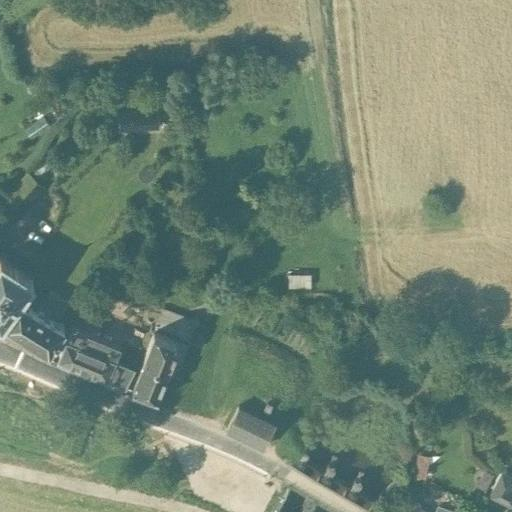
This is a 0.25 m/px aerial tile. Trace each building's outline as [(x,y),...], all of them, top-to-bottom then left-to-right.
[(147,106),(120,108),(121,128),(149,127),(147,106)] [(11,192),(3,201),(19,214),(27,205),(11,192)] [(0,256),(0,328),(1,329),(2,327),(19,300),(34,277),(0,256)] [(312,273),(292,272),(292,285),(312,285),(312,273)] [(65,327),(19,300),(2,327),(49,355),(48,356),(54,359),(64,337),(60,336),(65,327)] [(165,329),(184,333),(187,317),(168,313),(165,329)] [(124,387),(133,366),(115,359),(120,345),(82,329),(76,342),(64,337),(54,359),(56,360),(58,361),(59,365),(67,368),(71,366),(106,381),(107,380),(124,387)] [(156,399),(176,342),(152,334),(131,390),(156,399)] [(134,356),(138,343),(127,340),(122,352),(134,356)] [(271,414),(276,403),(265,398),(259,409),(271,414)] [(274,423),(238,405),(226,429),(263,446),(274,423)] [(428,473),(429,454),(421,453),(419,472),(428,473)] [(290,495),(290,494),(301,476),(304,470),(303,470),(304,468),(305,468),(310,460),(306,458),(287,491),(275,511),(280,511),(283,508),(281,507),(288,494),(290,495)] [(311,508),(308,511),(312,511),(314,509),(316,510),(327,491),(330,485),(329,485),(330,483),(331,483),(336,476),(336,474),(335,473),(332,471),(330,471),(328,472),(324,479),(326,480),(325,482),(323,481),(320,487),(309,506),(311,508)] [(511,508),(511,490),(508,489),(511,480),(511,477),(499,471),(487,496),(511,508)] [(349,511),(353,506),(357,500),(355,500),(356,498),(358,499),(362,491),(362,490),(361,488),(358,487),(356,487),(355,487),(351,494),(352,495),(351,497),(350,496),(347,502),(341,511),(349,511)] [(380,511),(385,503),(381,501),(377,509),(378,510),(377,511),(376,511),(375,511),(380,511)]
